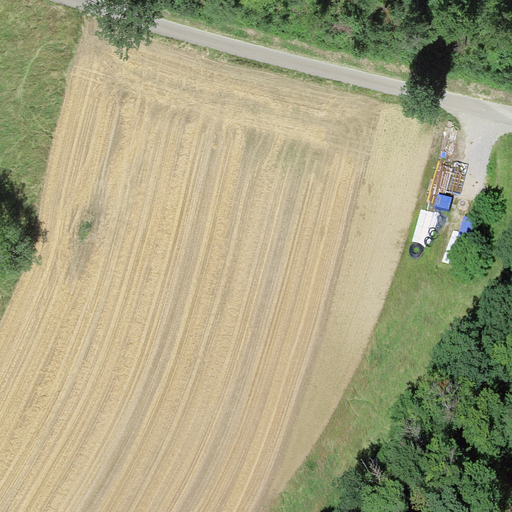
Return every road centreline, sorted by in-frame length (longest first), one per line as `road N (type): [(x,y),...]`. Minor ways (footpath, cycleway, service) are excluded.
road 1 (track): [(511,111),(270,63),(68,0)]
road 2 (track): [(359,511),(511,299)]
